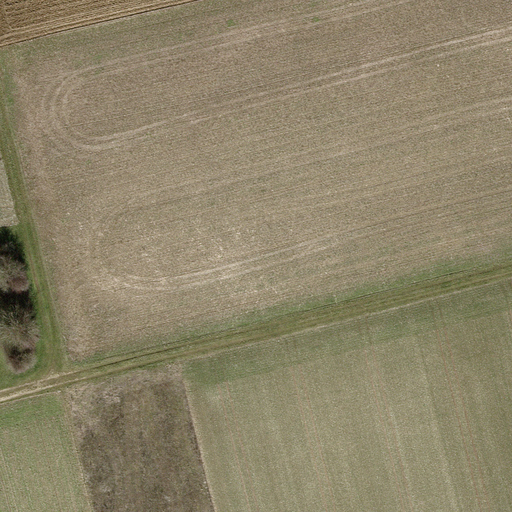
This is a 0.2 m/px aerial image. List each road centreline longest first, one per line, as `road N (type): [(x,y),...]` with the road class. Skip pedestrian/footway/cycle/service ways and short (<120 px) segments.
road 1 (track): [(66,379),(511,268)]
road 2 (track): [(0,112),(66,379)]
